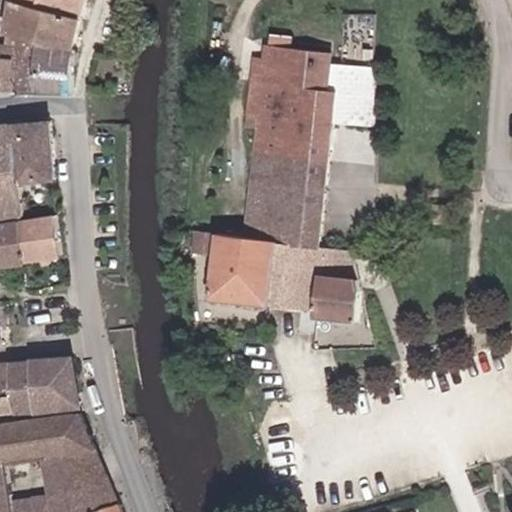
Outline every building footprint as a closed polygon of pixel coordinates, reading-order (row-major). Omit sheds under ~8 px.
[(12,30),(9,40),(35,45),(37,35),(79,46),(93,0),(16,0),(8,29),(12,30)] [(0,82),(31,82),(35,45),(9,40),(3,39),(0,74),(0,82)] [(271,43),(267,81),(332,86),(335,49),(271,43)] [(78,53),(35,45),(31,82),(77,87),(78,53)] [(260,115),(258,153),(299,158),(301,123),(341,124),(345,87),(332,86),(267,81),(255,80),(252,114),(260,115)] [(0,116),(0,201),(0,202),(1,208),(28,205),(25,175),(60,170),(59,161),(55,112),(0,116)] [(301,123),(299,158),(337,162),(341,124),(301,123)] [(337,162),(299,158),(258,153),(248,238),(280,241),(329,246),(335,188),(337,162)] [(450,206),(433,206),(432,221),(451,221),(450,206)] [(67,252),(62,208),(23,213),(29,257),(67,252)] [(0,260),(29,257),(23,213),(0,215),(0,260)] [(197,241),(197,232),(188,231),(188,241),(197,241)] [(218,252),(220,234),(197,232),(197,241),(196,250),(218,252)] [(214,299),(273,303),(280,241),(248,238),(220,234),(218,252),(214,299)] [(355,248),(329,246),(280,241),(273,303),(322,308),(322,315),(357,319),(364,286),(355,248)] [(82,356),(41,360),(46,409),(92,402),(82,356)] [(41,360),(0,366),(0,403),(8,403),(9,414),(46,409),(41,360)] [(82,404),(0,418),(0,511),(10,511),(7,492),(2,456),(36,451),(97,442),(82,404)] [(44,486),(79,479),(110,473),(97,442),(36,451),(44,486)] [(120,500),(110,473),(79,479),(85,505),(120,500)] [(85,505),(79,479),(44,486),(49,510),(85,505)] [(10,511),(30,511),(49,510),(44,486),(7,492),(10,511)] [(123,511),(120,500),(85,505),(49,510),(30,511),(123,511)]
